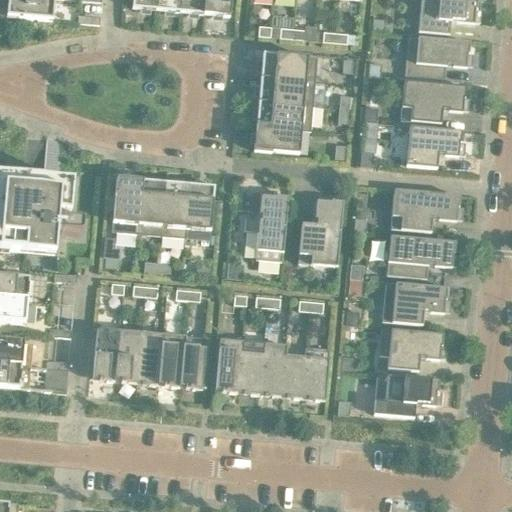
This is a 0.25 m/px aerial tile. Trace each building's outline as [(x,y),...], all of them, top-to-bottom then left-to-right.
[(63,3),(63,2),(44,0),(7,0),(6,20),(51,24),(53,2),(63,3)] [(156,13),(157,0),(131,0),(131,11),(156,13)] [(180,15),(181,0),(157,0),(156,13),(180,15)] [(204,17),(205,0),(181,0),(180,15),(204,17)] [(229,20),(230,0),(205,0),(204,17),(229,20)] [(473,27),(473,25),(479,26),(480,14),(476,13),(477,1),(464,0),(420,0),(417,35),(448,38),(450,23),(460,24),(459,26),(473,27)] [(98,28),(99,20),(77,18),(77,26),(98,28)] [(385,23),(372,22),(371,36),(383,37),(385,23)] [(313,44),(314,34),(314,29),(304,28),(303,34),(292,33),(291,42),(313,44)] [(269,40),(270,31),(258,29),(257,39),(269,40)] [(291,42),(292,33),(280,31),(279,41),(291,42)] [(334,46),(335,37),(323,35),(322,45),(334,46)] [(346,47),(347,38),(335,37),(334,46),(346,47)] [(465,72),(465,69),(471,70),(472,58),(468,57),(469,45),(407,39),(404,79),(444,83),(445,67),(451,68),(451,70),(465,72)] [(314,86),(316,61),(262,56),(260,81),(314,86)] [(351,77),(352,63),(343,62),(341,76),(351,77)] [(368,66),(367,80),(379,82),(380,67),(368,66)] [(380,82),(379,82),(367,80),(366,92),(379,93),(380,82)] [(312,110),(314,86),(260,81),(257,105),(312,110)] [(461,116),(461,114),(467,114),(468,102),(464,101),(465,89),(403,84),(400,123),(440,127),(441,112),(447,112),(447,115),(461,116)] [(348,113),(349,99),(339,99),(338,112),(348,113)] [(310,133),(312,110),(257,105),(255,128),(310,133)] [(364,110),(363,125),(375,126),(376,112),(364,110)] [(347,126),(348,113),(338,112),(337,125),(347,126)] [(298,158),(300,134),(310,135),(310,133),(255,128),(253,154),(298,158)] [(457,160),(457,158),(463,158),(464,146),(460,146),(461,134),(409,129),(405,168),(436,171),(437,156),(443,157),(443,159),(457,160)] [(343,162),(345,149),(335,148),(334,162),(343,162)] [(372,156),(360,155),(359,169),(371,170),(372,156)] [(62,224),(63,216),(69,216),(72,184),(32,180),(0,177),(0,253),(53,258),(55,235),(60,236),(60,237),(80,238),(81,225),(62,224)] [(116,180),(111,235),(136,237),(141,183),(133,182),(123,181),(116,180)] [(141,183),(136,237),(160,239),(165,185),(157,184),(147,183),(141,183)] [(165,185),(160,239),(184,242),(184,232),(185,228),(189,187),(181,186),(171,185),(165,185)] [(185,228),(184,232),(210,234),(214,189),(205,188),(195,188),(189,187),(185,228)] [(455,225),(455,223),(461,223),(462,211),(458,210),(459,198),(393,192),(390,232),(430,236),(431,220),(441,221),(441,224),(455,225)] [(281,265),(287,200),(275,199),(276,194),(264,193),(263,199),(261,199),(259,216),(261,217),(261,223),(245,221),(243,233),(257,235),(255,263),(281,265)] [(336,270),(342,205),(330,204),(331,199),(319,198),(318,204),(316,204),(314,221),(316,222),(316,228),(301,226),(297,266),(336,270)] [(365,237),(366,222),(354,221),(353,235),(365,237)] [(457,269),(458,257),(454,257),(455,245),(389,239),(387,265),(386,278),(426,282),(427,267),(437,268),(437,270),(451,271),(451,269),(457,269)] [(118,272),(118,262),(105,261),(104,271),(118,272)] [(156,275),(157,265),(144,264),(143,274),(156,275)] [(170,276),(171,267),(157,265),(156,275),(170,276)] [(362,269),(350,268),(349,282),(361,283),(362,269)] [(209,280),(210,270),(196,269),(195,279),(209,280)] [(75,286),(76,278),(54,276),(53,284),(75,286)] [(0,301),(26,304),(28,282),(0,279),(0,301)] [(361,303),(362,283),(361,283),(349,282),(347,302),(361,303)] [(449,315),(450,303),(445,303),(446,291),(385,285),(381,325),(422,328),(423,313),(429,314),(429,316),(443,317),(443,315),(449,315)] [(122,298),(123,288),(111,287),(110,297),(122,298)] [(144,300),(145,290),(133,288),(132,299),(144,300)] [(156,301),(157,291),(145,290),(144,300),(156,301)] [(187,304),(188,294),(176,293),(175,303),(187,304)] [(200,295),(188,294),(187,304),(199,305),(200,295)] [(245,309),(246,299),(234,298),(233,308),(245,309)] [(266,311),(267,301),(255,300),(254,310),(266,311)] [(0,324),(24,327),(26,304),(0,301),(0,324)] [(278,312),(279,302),(267,301),(266,311),(278,312)] [(309,315),(310,305),(298,304),(297,314),(309,315)] [(323,306),(310,305),(309,315),(322,316),(323,306)] [(357,329),(358,315),(346,314),(344,328),(357,329)] [(70,341),(71,333),(49,331),(48,339),(70,341)] [(115,384),(119,333),(96,331),(92,382),(115,384)] [(445,362),(446,350),(441,349),(442,337),(381,332),(378,358),(388,359),(387,372),(417,374),(419,359),(425,360),(424,362),(438,364),(439,361),(445,362)] [(136,386),(140,335),(119,333),(115,384),(136,386)] [(158,388),(162,337),(140,335),(136,386),(158,388)] [(180,390),(184,339),(162,337),(158,388),(180,390)] [(206,341),(184,339),(180,390),(202,392),(206,341)] [(236,395),(241,344),(219,342),(214,393),(236,395)] [(0,344),(0,367),(30,370),(32,347),(0,344)] [(258,397),(263,346),(262,346),(261,356),(242,354),(243,345),(241,344),(236,395),(258,397)] [(280,399),(285,348),(263,346),(258,397),(280,399)] [(302,401),(307,350),(305,350),(304,360),(285,358),(286,349),(285,348),(280,399),(302,401)] [(329,352),(307,350),(302,401),(324,403),(329,352)] [(353,373),(354,361),(342,360),(341,372),(353,373)] [(67,373),(68,366),(46,364),(45,372),(67,373)] [(0,390),(28,393),(30,370),(0,367),(0,390)] [(440,408),(442,396),(437,395),(438,384),(376,378),(373,417),(413,421),(415,406),(421,406),(420,409),(434,410),(434,408),(440,408)] [(66,397),(67,386),(44,384),(43,395),(66,397)] [(350,405),(338,404),(336,418),(349,419),(350,405)]
